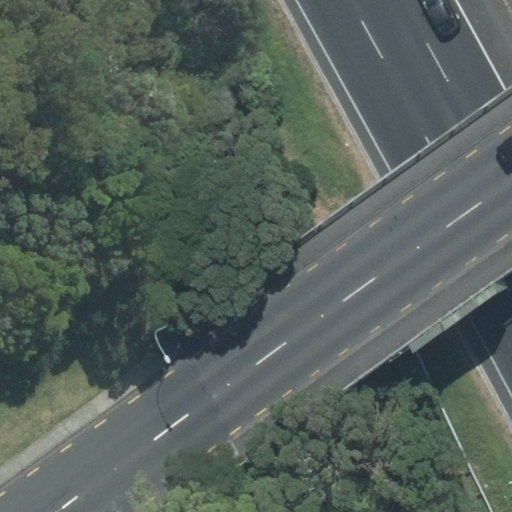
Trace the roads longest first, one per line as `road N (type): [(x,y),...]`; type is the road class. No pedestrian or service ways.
road 1 (secondary): [(511,186),(57,511)]
road 2 (motorway): [(511,200),(402,0)]
